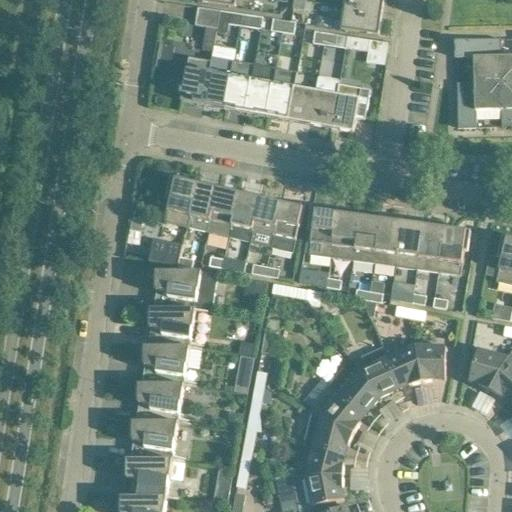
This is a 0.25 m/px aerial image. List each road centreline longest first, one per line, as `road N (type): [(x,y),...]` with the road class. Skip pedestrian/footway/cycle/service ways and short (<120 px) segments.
road 1 (secondary): [(13,511),(93,0)]
road 2 (secondary): [(63,0),(0,403)]
road 3 (residential): [(126,131),(67,511)]
road 4 (residential): [(386,179),(126,131)]
road 5 (residential): [(393,511),(387,456),(416,423),(451,415),(472,421),(500,455),(496,511)]
road 6 (residential): [(386,179),(415,0)]
road 7 (residential): [(146,0),(126,131)]
road 8 (residential): [(511,201),(386,179)]
